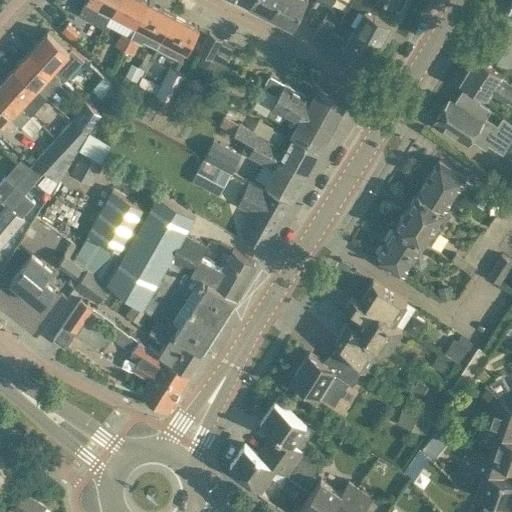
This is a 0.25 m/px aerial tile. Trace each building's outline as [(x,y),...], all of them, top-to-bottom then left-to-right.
[(105,26),(113,10),(117,0),(85,0),(81,8),(79,12),(105,26)] [(149,0),(117,0),(113,10),(138,23),(149,0)] [(157,46),(162,36),(174,12),(151,0),(149,0),(138,23),(149,29),(144,39),(157,46)] [(272,14),(278,0),(251,0),(250,3),(272,14)] [(293,25),(303,7),(306,0),(278,0),(272,14),(293,25)] [(377,4),(369,0),(351,0),(350,2),(364,11),(353,28),(379,43),(391,21),(373,11),(377,4)] [(182,58),(187,48),(188,49),(200,25),(174,12),(162,36),(157,46),(182,58)] [(323,16),(313,35),(342,50),(343,49),(367,63),(379,43),(353,28),(347,39),(330,28),(334,22),(323,16)] [(483,45),(500,56),(511,63),(511,25),(500,18),(497,23),(494,24),(491,27),(492,31),(483,45)] [(61,29),(72,39),(79,31),(69,21),(61,29)] [(64,77),(65,79),(85,58),(72,46),(69,49),(48,29),(32,47),(64,77)] [(223,38),(209,30),(198,50),(204,53),(213,57),(223,38)] [(125,48),(131,36),(121,31),(115,43),(125,48)] [(131,36),(125,48),(134,53),(140,40),(131,36)] [(15,65),(37,85),(48,95),(64,77),(32,47),(15,65)] [(213,57),(204,53),(196,68),(211,76),(219,61),(213,57)] [(491,90),(511,103),(511,83),(501,76),(504,71),(477,54),(461,79),(478,90),(487,96),(491,90)] [(132,61),(125,74),(138,80),(140,76),(144,67),(139,65),(132,61)] [(156,90),(159,92),(173,99),(187,73),(170,64),(156,90)] [(15,65),(0,81),(0,82),(31,113),(47,96),(36,86),(37,85),(15,65)] [(271,74),(264,86),(279,93),(278,94),(333,125),(346,101),(318,85),(312,97),(271,74)] [(63,78),(57,85),(68,96),(75,89),(63,78)] [(0,117),(3,121),(10,114),(21,124),(31,113),(0,82),(0,117)] [(94,106),(102,96),(92,87),(84,97),(85,98),(94,106)] [(468,141),(470,137),(485,147),(489,142),(503,151),(511,137),(511,122),(502,115),(497,123),(486,116),(491,108),(481,101),(481,100),(464,89),(457,100),(450,96),(435,119),(452,130),(468,141)] [(278,94),(272,106),(271,105),(267,113),(296,129),(294,133),(320,148),(333,125),(278,94)] [(101,112),(94,106),(85,98),(72,119),(87,133),(101,112)] [(71,118),(56,135),(75,153),(79,147),(78,146),(87,133),(72,119),(71,118)] [(285,148),(254,130),(240,122),(234,131),(247,139),(306,172),(320,148),(294,133),(285,148)] [(66,168),(75,153),(56,135),(36,157),(33,160),(53,177),(53,176),(58,180),(59,178),(66,168)] [(203,156),(231,172),(242,152),(213,137),(203,156)] [(306,172),(247,139),(242,148),(275,167),(267,181),(276,186),(293,196),(306,172)] [(104,161),(82,149),(79,147),(75,153),(66,168),(70,170),(92,183),(104,161)] [(231,172),(230,171),(213,162),(204,157),(197,169),(225,184),(231,172)] [(419,190),(444,207),(466,174),(440,157),(419,190)] [(0,211),(0,245),(1,244),(24,217),(22,215),(36,200),(25,191),(44,170),(35,161),(1,199),(6,204),(5,205),(0,211)] [(511,169),(508,167),(502,176),(500,179),(511,187),(511,169)] [(0,181),(0,199),(14,182),(5,175),(0,181)] [(242,233),(248,236),(265,246),(291,199),(251,177),(237,201),(254,210),(242,233)] [(482,206),(491,193),(480,185),(471,198),(482,206)] [(237,296),(169,256),(184,229),(185,230),(196,212),(194,211),(159,191),(154,198),(149,207),(113,187),(89,231),(73,257),(87,266),(108,281),(142,305),(157,317),(169,325),(178,331),(204,347),(205,346),(221,320),(237,296)] [(451,212),(444,207),(419,190),(418,189),(396,223),(397,224),(423,240),(431,245),(451,212)] [(397,224),(376,256),(402,273),(423,240),(397,224)] [(185,231),(185,230),(184,229),(169,256),(237,296),(238,295),(257,260),(233,247),(223,265),(202,253),(207,244),(185,231)] [(451,259),(461,266),(466,258),(455,251),(451,259)] [(41,303),(54,288),(57,284),(46,275),(52,268),(33,252),(11,279),(41,303)] [(87,266),(73,257),(65,252),(58,261),(74,273),(68,280),(74,285),(87,266)] [(511,259),(500,252),(496,259),(509,267),(511,262),(511,259)] [(477,265),(466,258),(461,266),(472,273),(477,265)] [(491,266),(504,274),(509,267),(496,259),(491,266)] [(87,266),(74,285),(96,301),(108,281),(87,266)] [(504,274),(491,266),(487,273),(500,282),(504,274)] [(342,343),(366,366),(382,341),(390,346),(403,325),(395,320),(408,301),(374,278),(360,299),(352,293),(346,303),(363,313),(356,324),(348,319),(336,337),(342,343)] [(440,299),(454,296),(452,285),(438,288),(440,299)] [(93,306),(81,297),(64,321),(76,330),(93,306)] [(416,314),(420,309),(415,306),(403,325),(403,326),(417,335),(426,320),(416,314)] [(166,340),(158,351),(164,355),(189,370),(204,347),(178,331),(169,325),(157,317),(149,329),(166,340)] [(124,330),(118,339),(127,346),(134,337),(124,330)] [(459,359),(468,346),(458,340),(456,338),(447,352),(459,359)] [(131,353),(139,358),(134,367),(150,377),(141,392),(168,409),(180,390),(191,371),(189,370),(164,355),(158,351),(139,340),(131,353)] [(342,343),(326,361),(309,350),(293,377),(310,387),(318,392),(335,403),(349,380),(353,383),(368,368),(366,366),(342,343)] [(478,345),(474,351),(484,357),(487,351),(485,350),(478,345)] [(432,364),(447,373),(455,360),(440,351),(432,364)] [(474,351),(470,357),(480,363),(484,357),(474,351)] [(466,363),(476,369),(480,363),(470,357),(466,363)] [(466,363),(463,369),(472,375),(476,369),(466,363)] [(482,366),(476,372),(485,381),(492,374),(482,366)] [(469,381),(472,375),(463,369),(459,375),(469,381)] [(465,387),(469,381),(459,375),(455,381),(465,387)] [(418,379),(412,389),(422,396),(429,385),(418,379)] [(455,381),(451,387),(461,393),(465,387),(455,381)] [(497,393),(491,387),(488,384),(482,393),(494,401),(497,393)] [(511,385),(498,393),(511,405),(511,385)] [(497,431),(488,454),(488,455),(503,460),(511,463),(511,436),(511,434),(511,405),(498,393),(497,392),(497,393),(494,401),(484,427),(497,431)] [(280,433),(272,445),(303,466),(313,473),(321,462),(304,449),(302,447),(307,441),(298,434),(307,422),(292,410),(276,399),(261,420),(280,433)] [(433,414),(413,407),(407,425),(427,432),(433,414)] [(443,421),(434,432),(446,442),(455,431),(443,421)] [(295,461),(303,466),(272,445),(265,456),(245,442),(230,463),(262,485),(271,472),(282,480),(295,461)] [(420,448),(413,459),(422,466),(429,456),(420,448)] [(511,477),(498,472),(503,460),(488,455),(488,454),(477,449),(472,463),(484,468),(475,491),(490,496),(502,501),(511,504),(511,477)] [(327,511),(334,503),(345,511),(361,488),(348,479),(341,490),(321,476),(311,491),(299,507),(305,511),(327,511)] [(372,511),(366,507),(373,496),(361,488),(345,511),(346,511),(372,511)] [(54,511),(53,511),(45,507),(46,505),(24,492),(14,508),(21,511),(54,511)] [(500,511),(496,509),(502,501),(490,496),(479,511),(500,511)]
